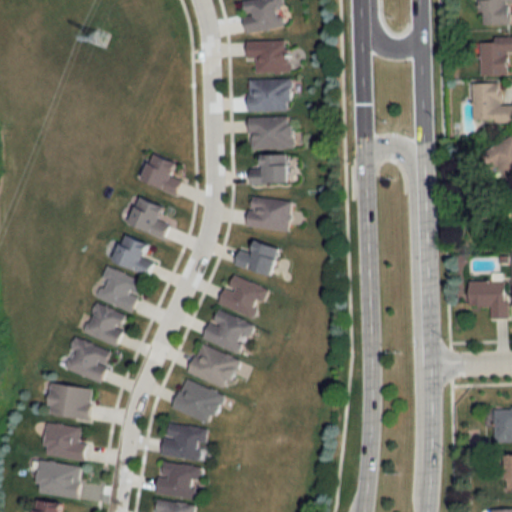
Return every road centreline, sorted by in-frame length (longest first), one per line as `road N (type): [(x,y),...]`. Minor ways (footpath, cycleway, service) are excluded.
road 1 (residential): [(115,511),(134,403),(210,227),(214,180),(200,0)]
road 2 (secondary): [(359,151),(366,388),(358,511)]
road 3 (secondary): [(428,357),(415,40)]
road 4 (secondary): [(428,357),(415,330),(406,157),(390,146),(359,151)]
road 5 (secondary): [(355,0),(359,151)]
road 6 (secondary): [(424,511),(428,363)]
